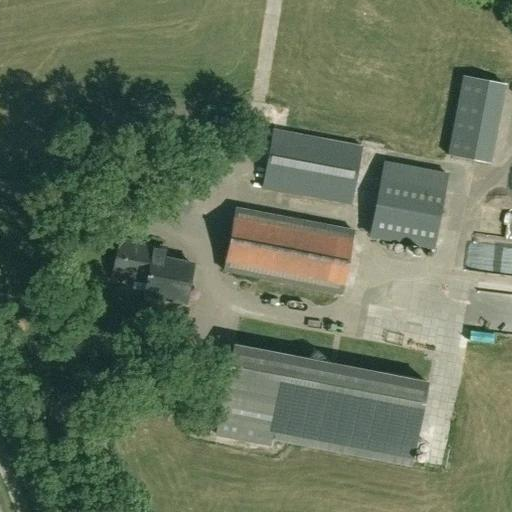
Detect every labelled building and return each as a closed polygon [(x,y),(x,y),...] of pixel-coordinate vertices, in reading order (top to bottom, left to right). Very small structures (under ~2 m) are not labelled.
[(506,84),(462,76),(446,156),(490,164),(506,84)] [(350,205),(361,147),(272,130),(261,189),(350,205)] [(433,246),(447,174),(383,162),(369,234),(433,246)] [(189,212),(195,174),(166,168),(159,207),(189,212)] [(341,294),(353,231),(235,209),(223,272),(341,294)] [(156,296),(163,258),(165,247),(119,238),(112,275),(134,279),(133,288),(145,291),(144,294),(156,296)] [(163,258),(156,296),(185,302),(192,264),(163,258)] [(270,446),(272,435),(411,462),(426,383),(234,346),(216,435),(270,446)] [(453,447),(443,446),(441,467),(451,468),(453,447)]
